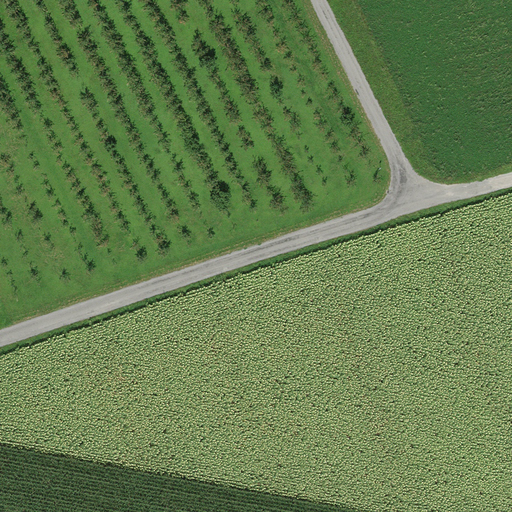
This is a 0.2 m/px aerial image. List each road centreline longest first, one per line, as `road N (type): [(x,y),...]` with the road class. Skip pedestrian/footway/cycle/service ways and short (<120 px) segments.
road 1 (track): [(416,202),(0,340)]
road 2 (track): [(323,0),(416,202)]
